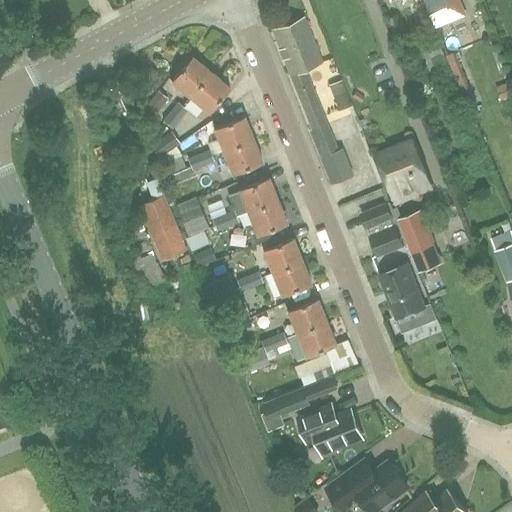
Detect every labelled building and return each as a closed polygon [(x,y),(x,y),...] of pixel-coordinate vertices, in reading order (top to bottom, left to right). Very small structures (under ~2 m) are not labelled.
[(436,27),(465,15),(459,0),(425,0),(431,14),(436,27)] [(396,38),(406,34),(398,14),(388,19),(396,38)] [(312,129),(326,124),(304,70),(322,63),(304,18),(273,31),(312,129)] [(455,51),(446,55),(466,106),(476,102),(472,93),(455,51)] [(191,97),(211,72),(192,56),(171,81),(191,97)] [(230,87),(211,72),(191,97),(210,112),(230,87)] [(511,83),(511,81),(496,88),(501,100),(508,97),(510,101),(511,99),(511,83)] [(146,104),(156,113),(168,98),(158,90),(146,104)] [(172,128),(188,110),(178,102),(163,120),(172,128)] [(223,150),(224,151),(254,139),(244,116),(214,128),(218,138),(208,142),(213,154),(223,150)] [(171,131),(150,145),(157,156),(178,143),(171,131)] [(254,139),(224,151),(233,174),(263,162),(254,139)] [(431,187),(422,164),(413,141),(378,155),(396,201),(431,187)] [(188,158),(190,165),(193,170),(215,161),(210,150),(188,158)] [(332,183),(351,175),(341,150),(321,158),(332,183)] [(194,177),(189,165),(181,168),(169,173),(173,185),(194,177)] [(248,212),(278,200),(269,177),(239,189),(240,191),(229,196),(238,216),(248,212)] [(162,259),(186,249),(164,194),(140,204),(162,259)] [(175,207),(188,236),(209,228),(196,198),(175,207)] [(278,200),(248,212),(258,235),(288,223),(278,200)] [(379,255),(408,244),(390,201),(362,213),(379,255)] [(213,219),(217,231),(239,222),(235,211),(213,219)] [(435,255),(436,255),(420,214),(399,222),(416,262),(420,272),(439,265),(435,255)] [(491,238),(496,250),(495,251),(507,282),(511,280),(511,230),(508,220),(501,222),(505,233),(491,238)] [(272,273),(303,261),(293,238),(263,250),(272,273)] [(303,261),(272,273),(282,296),(312,284),(303,261)] [(396,318),(426,306),(409,263),(379,275),(396,318)] [(242,291),(264,283),(259,272),(237,281),(242,291)] [(219,294),(214,296),(219,309),(224,307),(243,299),(238,286),(219,294)] [(297,333),(327,321),(318,298),(288,310),(297,332),(297,333)] [(296,360),(307,356),(336,344),(327,321),(297,333),(297,332),(286,337),(296,360)] [(266,352),(288,343),(284,332),(262,341),(266,352)] [(347,340),(324,349),(335,375),(358,366),(347,340)] [(240,356),(247,372),(269,364),(262,347),(240,356)] [(332,404),(298,418),(307,440),(316,436),(324,456),(337,451),(336,448),(363,437),(352,410),(337,416),(332,404)] [(366,459),(328,487),(344,510),(346,508),(349,511),(379,511),(377,509),(408,486),(400,476),(401,471),(396,465),(392,464),(389,461),(374,471),(366,459)] [(467,511),(449,491),(436,502),(427,492),(403,511),(467,511)] [(307,497),(297,505),(294,507),(297,511),(318,511),(319,511),(307,497)]
